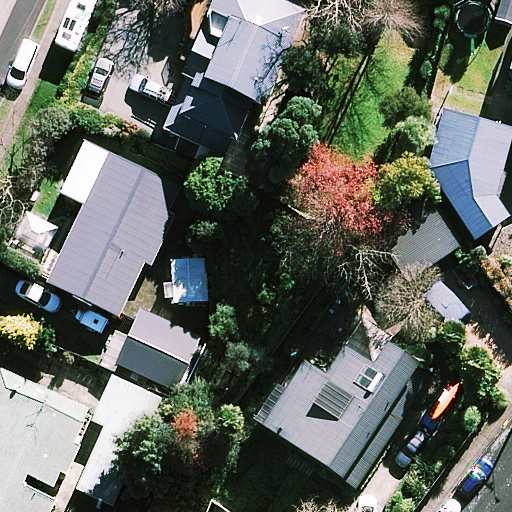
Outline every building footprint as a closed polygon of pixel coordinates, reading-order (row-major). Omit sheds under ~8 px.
[(294,8),(274,0),(202,0),(173,75),(183,79),(162,132),(222,156),(270,35),(281,40),(294,8)] [(511,36),(502,69),(511,72),(511,36)] [(467,237),(479,238),(505,126),(432,112),(420,180),(467,237)] [(181,191),(93,148),(68,200),(76,204),(39,281),(113,316),(140,262),(146,265),(181,191)] [(435,210),(396,235),(419,270),(458,245),(435,210)] [(225,253),(167,258),(171,304),(229,299),(225,253)] [(210,345),(135,310),(111,362),(186,397),(210,345)] [(424,376),(345,323),(265,441),(344,494),(424,376)] [(50,511),(56,499),(17,482),(21,473),(49,485),(55,472),(61,474),(67,477),(83,440),(77,437),(87,414),(0,376),(0,511),(50,511)] [(162,400),(106,377),(87,422),(97,426),(71,488),(117,507),(162,400)]
